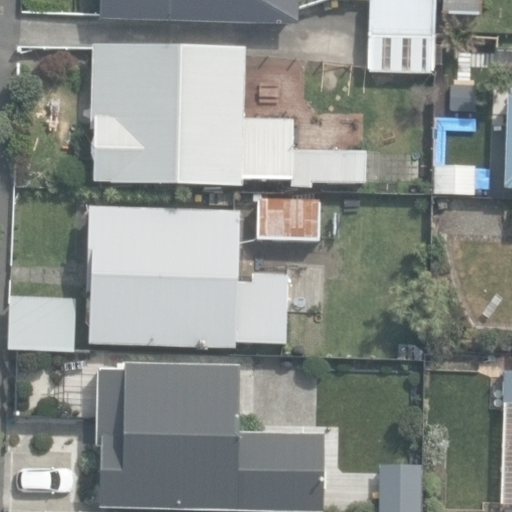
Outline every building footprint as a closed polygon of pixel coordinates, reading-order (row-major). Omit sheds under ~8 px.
[(99,0),(99,18),(298,25),(298,0),(99,0)] [(369,0),(369,74),(434,74),(434,0),(369,0)] [(443,0),(443,12),(480,14),(480,0),(443,0)] [(288,186),(311,186),(311,182),(364,183),(365,153),(293,151),(294,119),(245,118),(247,46),(93,43),(92,43),(90,130),(93,130),(92,181),(241,184),(241,178),(289,179),(288,186)] [(445,195),(487,196),(487,165),(445,165),(445,195)] [(256,241),(319,244),(320,201),(258,199),(256,241)] [(89,341),(236,347),(236,341),(285,343),(288,274),(252,272),(252,283),(237,282),(240,213),(89,207),(87,275),(91,276),(90,286),(79,296),(78,325),(89,334),(89,341)] [(9,350),(75,352),(77,297),(10,296),(9,350)] [(444,384),(486,386),(487,361),(445,359),(444,384)] [(100,508),(317,511),(322,511),(324,435),(240,433),(242,366),(125,364),(125,373),(97,373),(96,449),(101,449),(100,508)] [(390,511),(421,511),(421,490),(390,490),(390,511)]
